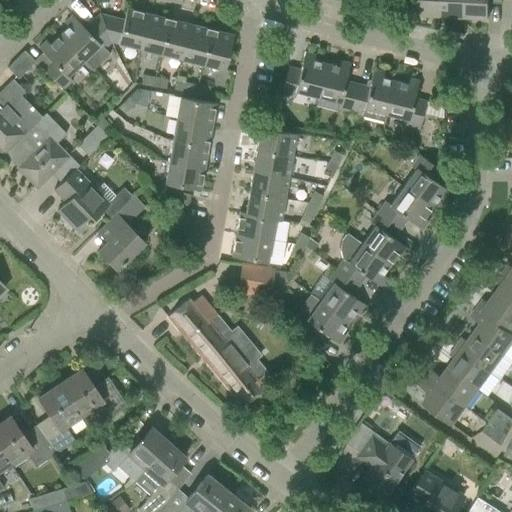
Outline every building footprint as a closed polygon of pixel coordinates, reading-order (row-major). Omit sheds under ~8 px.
[(440,0),(416,0),(416,15),(426,16),(430,18),(434,19),(437,17),(440,17),(440,0)] [(440,0),(440,17),(463,18),(464,0),(440,0)] [(464,0),(463,18),(487,19),(488,0),(499,0),(500,4),(501,4),(500,0),(464,0)] [(123,21),(99,15),(110,42),(138,49),(147,14),(126,9),(123,21)] [(168,20),(147,14),(138,49),(160,55),(168,20)] [(110,42),(99,15),(84,29),(71,16),(63,23),(67,27),(58,36),(83,61),(92,71),(109,54),(103,49),(110,42)] [(168,20),(160,55),(181,60),(190,25),(168,20)] [(211,30),(190,25),(181,60),(202,65),(211,30)] [(232,35),(211,30),(202,65),(223,70),(232,35)] [(83,61),(58,36),(49,45),(45,41),(37,48),(50,61),(41,70),(61,90),(70,82),(66,77),(83,61)] [(17,80),(35,63),(23,51),(6,68),(17,80)] [(317,97),(325,64),(313,61),(314,55),(304,52),(299,70),(287,67),(280,95),(293,98),(294,91),(317,97)] [(325,64),(317,97),(337,102),(335,108),(349,111),(356,84),(344,81),(349,64),(338,61),(337,67),(325,64)] [(368,87),(356,84),(349,111),(360,114),(360,115),(383,121),(385,113),(393,81),(381,78),(383,72),(372,69),(368,87)] [(152,88),(153,78),(141,76),(139,86),(152,88)] [(165,80),(153,78),(152,88),(164,90),(165,80)] [(406,84),(393,81),(385,113),(406,119),(404,126),(418,129),(425,101),(413,99),(418,81),(407,78),(406,84)] [(24,92),(11,79),(0,90),(0,153),(3,156),(4,155),(42,118),(20,96),(24,92)] [(194,95),(196,85),(183,83),(182,93),(194,95)] [(209,87),(196,85),(194,95),(207,97),(209,87)] [(127,98),(134,105),(142,96),(136,90),(127,98)] [(179,97),(176,119),(210,125),(214,104),(179,97)] [(134,105),(127,98),(119,107),(125,113),(134,105)] [(45,115),(42,118),(4,155),(15,166),(14,168),(36,190),(70,157),(56,143),(65,135),(45,115)] [(97,127),(103,133),(110,127),(100,117),(93,123),(97,127)] [(176,119),(172,141),(207,147),(210,125),(176,119)] [(107,138),(103,133),(97,127),(77,146),(87,157),(107,138)] [(259,128),(255,150),(291,156),(295,134),(259,128)] [(207,147),(172,141),(168,163),(203,169),(207,147)] [(255,150),(251,171),(287,178),(291,156),(255,150)] [(328,164),(336,168),(341,157),(333,153),(328,164)] [(441,172),(425,160),(418,156),(410,167),(415,170),(402,188),(430,208),(438,198),(442,201),(449,192),(434,182),(441,172)] [(203,169),(168,163),(164,185),(199,191),(203,169)] [(336,168),(328,164),(322,175),(330,179),(336,168)] [(74,169),(60,183),(53,190),(65,202),(56,211),(78,233),(108,204),(74,169)] [(251,171),(248,193),(284,199),(287,178),(251,171)] [(430,208),(402,188),(389,206),(384,203),(377,214),(399,229),(407,220),(421,230),(428,222),(423,218),(430,208)] [(121,207),(130,198),(124,192),(115,200),(121,207)] [(184,216),(188,195),(180,193),(176,209),(184,216)] [(248,193),(244,213),(244,214),(273,219),(273,220),(280,221),(284,199),(248,193)] [(308,205),(315,209),(321,197),(314,194),(308,205)] [(132,196),(130,198),(121,207),(110,218),(95,232),(106,243),(96,252),(115,271),(144,242),(126,224),(143,207),(132,196)] [(315,209),(308,205),(302,216),(310,220),(315,209)] [(238,212),(234,235),(269,241),(273,220),(273,219),(244,214),(244,213),(238,212)] [(399,229),(377,214),(369,224),(374,228),(361,245),(388,265),(396,255),(401,258),(407,250),(392,239),(399,229)] [(294,246),(302,250),(307,238),(299,234),(294,246)] [(269,241),(234,235),(230,257),(265,263),(269,241)] [(342,260),(343,260),(336,270),(358,286),(365,277),(379,287),(386,279),(381,275),(388,265),(361,245),(347,235),(341,243),(340,251),(342,260)] [(302,250),(294,246),(288,257),(296,261),(302,250)] [(267,297),(271,270),(240,265),(236,293),(267,297)] [(511,268),(508,265),(501,274),(511,281),(511,268)] [(358,286),(336,270),(327,283),(332,286),(320,303),(347,322),(354,312),(359,315),(365,307),(351,296),(358,286)] [(500,286),(493,295),(511,308),(511,281),(501,274),(495,282),(500,286)] [(482,300),(476,308),(511,334),(511,333),(511,308),(493,295),(487,303),(482,300)] [(216,315),(212,311),(200,296),(192,303),(188,299),(166,317),(242,407),(273,381),(265,371),(256,379),(208,322),(216,315)] [(347,322),(320,303),(306,322),(301,318),(293,328),(313,348),(323,334),(338,345),(344,336),(339,332),(347,322)] [(511,334),(476,308),(470,317),(479,324),(473,333),(503,355),(511,341),(511,334)] [(461,338),(455,347),(490,372),(503,355),(473,333),(466,342),(461,338)] [(490,372),(455,347),(449,355),(454,359),(447,368),(477,390),(490,372)] [(477,390),(447,368),(441,377),(431,370),(425,378),(464,407),(477,390)] [(80,369),(58,383),(79,416),(95,405),(105,420),(126,406),(106,377),(92,387),(80,369)] [(464,407),(425,378),(419,387),(428,394),(421,403),(451,425),(464,407)] [(45,419),(35,425),(53,454),(73,441),(63,426),(79,416),(58,383),(36,398),(51,419),(47,422),(45,419)] [(491,440),(508,417),(498,410),(481,433),(491,440)] [(53,454),(35,425),(25,432),(27,435),(23,438),(9,416),(0,422),(0,450),(8,464),(24,453),(33,467),(53,454)] [(511,419),(508,417),(491,440),(500,447),(511,424),(511,419)] [(119,439),(106,454),(100,461),(112,471),(117,466),(133,481),(167,442),(150,427),(131,449),(119,439)] [(370,436),(355,457),(367,466),(368,464),(371,466),(361,480),(384,496),(420,447),(397,431),(385,447),(370,436)] [(511,440),(503,454),(511,459),(511,440)] [(184,457),(167,442),(133,481),(149,496),(139,507),(141,511),(153,511),(163,504),(177,490),(165,479),(184,457)] [(0,469),(8,464),(0,450),(0,490),(3,489),(0,485),(0,469)] [(425,468),(433,473),(439,463),(431,458),(425,468)] [(422,470),(416,479),(406,496),(420,505),(415,511),(452,511),(462,496),(422,470)] [(176,490),(164,504),(174,511),(211,511),(227,492),(206,476),(193,491),(187,499),(176,490)] [(83,482),(61,489),(65,501),(90,493),(83,482)] [(61,489),(47,493),(28,499),(31,511),(65,501),(61,489)] [(227,492),(211,511),(245,511),(248,509),(227,492)] [(117,495),(102,505),(106,511),(125,511),(127,511),(117,495)] [(499,511),(476,497),(466,511),(511,511),(511,508),(509,511),(499,511)] [(67,511),(65,501),(31,511),(67,511)]
